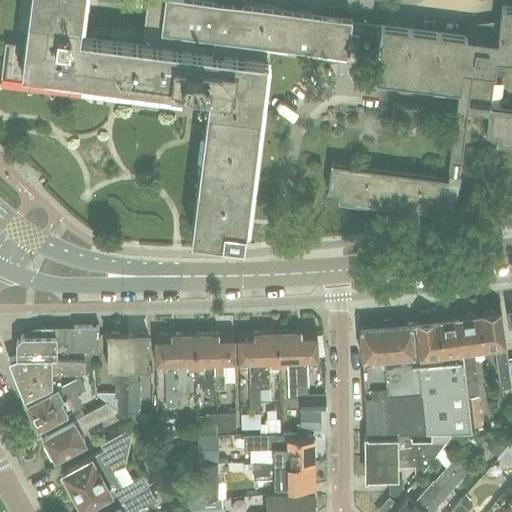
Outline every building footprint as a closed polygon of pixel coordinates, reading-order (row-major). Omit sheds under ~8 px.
[(307,47),(347,52),(349,30),(345,29),(347,19),(341,19),(240,6),(240,4),(224,2),(224,4),(217,3),(217,1),(211,0),(148,0),(144,43),(78,35),(80,22),(82,0),(30,0),(25,43),(6,40),(6,42),(9,42),(5,74),(10,75),(10,76),(110,89),(110,88),(129,90),(128,96),(131,96),(132,82),(214,92),(213,105),(208,104),(191,234),(207,236),(212,237),(212,235),(225,237),(226,237),(243,239),(259,111),(265,60),(264,60),(267,42),(298,46),(298,47),(307,48),(307,47)] [(467,26),(466,34),(381,23),(350,20),(347,19),(345,29),(349,30),(379,33),(374,77),(459,87),(449,171),(459,172),(467,109),(488,112),(489,111),(497,48),(510,50),(511,42),(511,4),(502,4),(499,24),(468,27),(467,26)] [(393,103),(391,120),(399,121),(398,131),(414,134),(415,123),(422,124),(425,107),(393,103)] [(511,114),(489,111),(488,112),(486,133),(497,134),(497,135),(496,143),(497,143),(497,142),(498,142),(511,143),(511,114)] [(443,213),(455,214),(460,173),(461,172),(459,172),(449,171),(447,183),(331,169),(332,162),(331,162),(328,190),(338,191),(337,199),(338,200),(339,198),(361,201),(361,202),(368,203),(368,202),(390,205),(390,206),(391,206),(391,205),(414,208),(414,209),(421,210),(421,209),(443,212),(443,213)] [(506,345),(501,310),(494,311),(491,309),(485,310),(484,313),(479,313),(484,347),(495,346),(501,390),(511,388),(508,358),(506,345)] [(484,347),(479,313),(475,314),(472,312),(467,313),(466,316),(459,317),(463,351),(463,353),(466,386),(478,384),(473,349),(484,347)] [(459,317),(437,320),(452,431),(471,431),(471,430),(466,386),(463,353),(463,351),(459,317)] [(437,320),(415,323),(417,342),(426,432),(452,431),(437,320)] [(366,432),(426,432),(417,342),(415,323),(413,323),(360,327),(362,353),(366,432)] [(17,340),(17,355),(96,357),(99,357),(99,325),(74,325),(74,326),(42,326),(39,328),(36,331),(36,335),(22,335),(17,340)] [(296,343),(296,330),(276,331),(277,341),(278,363),(288,362),(289,396),(298,396),(297,362),(296,343)] [(318,353),(317,330),(296,330),(296,343),(297,362),(298,396),(299,396),(308,396),(308,383),(307,362),(317,361),(318,353)] [(148,368),(148,333),(145,333),(143,331),(137,331),(135,334),(127,334),(128,412),(140,412),(140,380),(137,380),(137,368),(148,368)] [(258,363),(257,331),(238,332),(238,339),(238,352),(239,364),(249,363),(250,405),(260,405),(260,402),(259,387),(258,363)] [(277,341),(276,331),(257,331),(258,363),(259,387),(260,402),(270,401),(268,363),(278,363),(277,341)] [(128,412),(127,334),(120,334),(118,332),(113,332),(111,334),(107,334),(108,368),(113,368),(113,381),(116,381),(116,396),(116,408),(119,410),(128,416),(128,412)] [(224,388),(224,364),(235,364),(235,353),(234,332),(213,333),(214,349),(214,387),(215,393),(215,389),(224,388)] [(156,353),(156,365),(166,365),(166,406),(176,406),(176,394),(175,333),(155,333),(156,353)] [(186,394),(186,365),(194,365),(194,344),(194,333),(175,333),(176,394),(186,394)] [(214,349),(213,333),(194,333),(194,344),(194,365),(195,365),(195,381),(205,381),(205,393),(215,393),(214,387),(214,349)] [(96,367),(96,357),(17,355),(9,359),(24,397),(51,384),(51,369),(74,369),(77,376),(78,375),(96,367)] [(71,379),(26,402),(31,410),(27,412),(35,428),(80,405),(74,392),(84,387),(78,375),(77,376),(71,379)] [(112,391),(98,391),(98,394),(107,401),(112,405),(112,391)] [(308,396),(299,396),(300,411),(325,410),(325,395),(308,396)] [(479,395),(469,397),(473,428),(483,427),(479,395)] [(107,401),(74,420),(43,436),(48,443),(45,445),(52,458),(55,457),(85,441),(79,431),(119,410),(116,408),(112,405),(107,401)] [(300,429),(320,429),(320,411),(300,411),(300,429)] [(216,413),(216,422),(217,430),(235,429),(235,412),(216,413)] [(196,423),(196,434),(217,434),(217,430),(216,422),(216,413),(205,413),(206,422),(196,423)] [(259,429),(259,413),(241,414),(242,429),(259,429)] [(176,422),(177,422),(177,417),(156,417),(157,431),(176,431),(176,422)] [(176,435),(196,434),(196,423),(196,422),(177,422),(176,422),(176,431),(176,435)] [(266,423),(261,423),(262,433),(275,433),(279,433),(279,426),(266,426),(266,423)] [(121,431),(100,443),(104,450),(93,456),(63,471),(76,496),(76,500),(79,506),(85,508),(110,494),(114,503),(148,485),(142,474),(122,485),(110,463),(125,455),(127,442),(121,431)] [(275,437),(275,433),(262,433),(243,434),(243,448),(274,448),(275,461),(314,461),(314,436),(275,437)] [(197,436),(198,462),(215,462),(215,436),(197,436)] [(410,436),(366,436),(366,456),(434,455),(445,442),(410,442),(410,436)] [(511,460),(511,439),(505,447),(498,457),(508,465),(511,460)] [(434,455),(366,456),(367,477),(397,476),(397,466),(414,466),(414,474),(420,474),(434,455)] [(253,477),(275,477),(275,485),(314,485),(314,461),(275,461),(253,462),(253,477)] [(218,498),(217,462),(198,463),(198,498),(218,498)] [(422,508),(418,511),(431,511),(467,469),(460,463),(451,473),(422,508)] [(393,511),(418,511),(422,508),(451,473),(445,468),(434,480),(433,480),(414,501),(407,496),(393,511)] [(114,503),(116,507),(106,511),(128,511),(155,498),(148,485),(114,503)] [(314,511),(314,493),(283,493),(266,493),(265,511),(314,511)] [(449,511),(466,511),(472,505),(462,497),(449,511)] [(185,502),(192,511),(223,511),(222,498),(185,502)]
